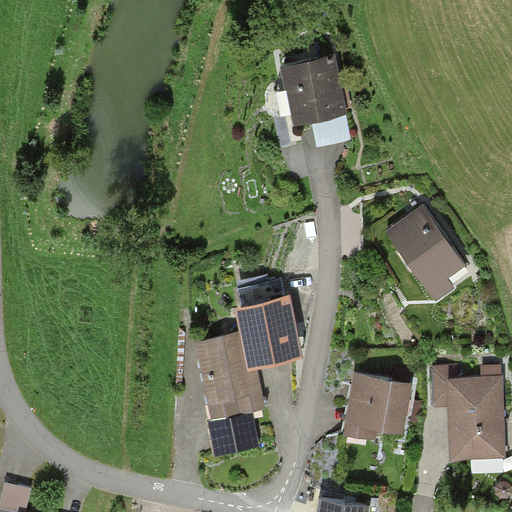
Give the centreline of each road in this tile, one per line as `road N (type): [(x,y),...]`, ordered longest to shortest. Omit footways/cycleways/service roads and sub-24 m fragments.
road 1 (residential): [(323,176),(331,275),(317,363),(303,440),(287,486),(267,511)]
road 2 (residential): [(0,364),(11,401),(35,432),(86,469),(247,511)]
